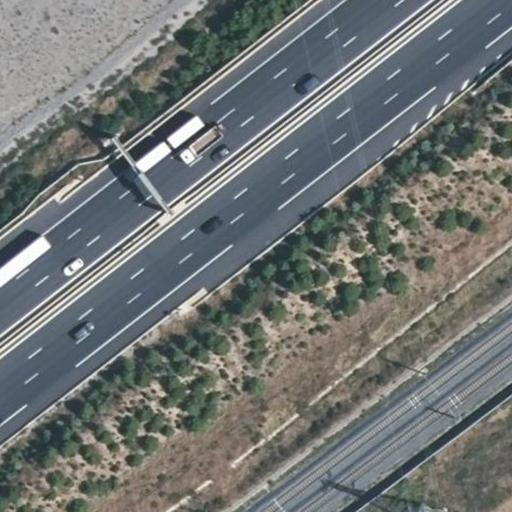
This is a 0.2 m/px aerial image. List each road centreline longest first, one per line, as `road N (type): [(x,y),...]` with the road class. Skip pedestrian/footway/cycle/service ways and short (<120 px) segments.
road 1 (motorway): [(0,392),(505,0)]
road 2 (motorway): [(389,0),(0,302)]
